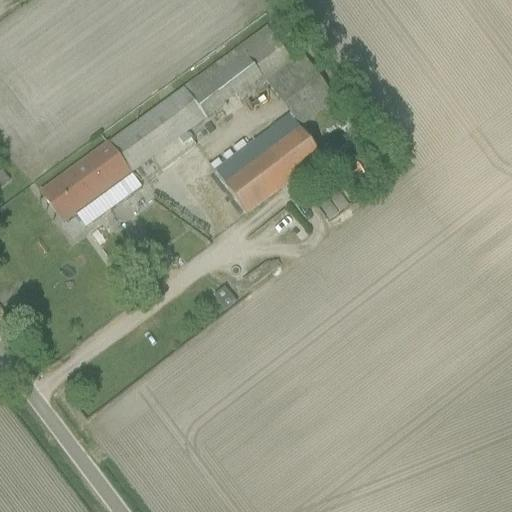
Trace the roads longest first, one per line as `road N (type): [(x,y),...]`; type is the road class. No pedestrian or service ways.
road 1 (unknown): [(29,393),(226,244),(289,250),(311,241),(317,230),(300,195)]
road 2 (unclassified): [(120,511),(0,354)]
